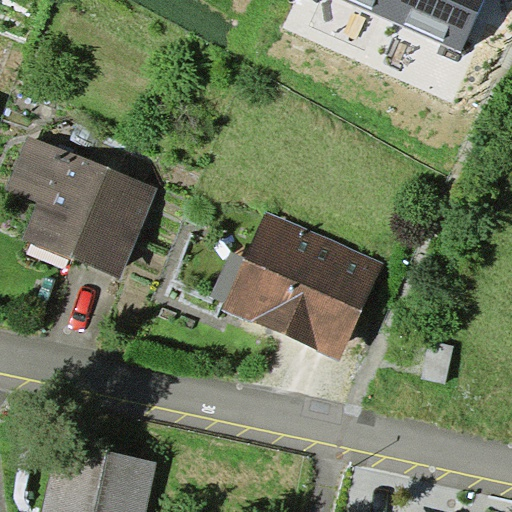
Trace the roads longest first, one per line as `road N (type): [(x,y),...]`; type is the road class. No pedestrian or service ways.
road 1 (residential): [(341,426),(0,354)]
road 2 (residential): [(511,460),(341,426)]
